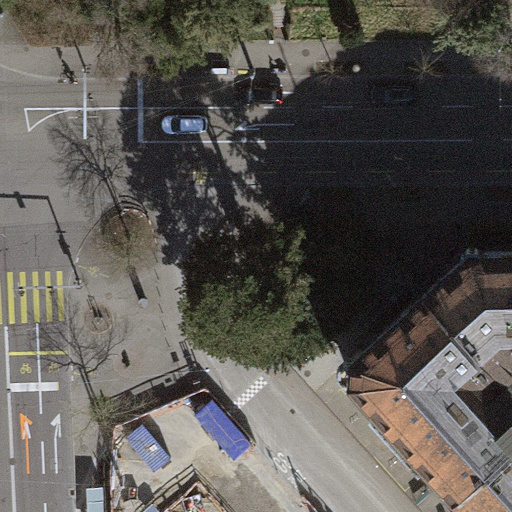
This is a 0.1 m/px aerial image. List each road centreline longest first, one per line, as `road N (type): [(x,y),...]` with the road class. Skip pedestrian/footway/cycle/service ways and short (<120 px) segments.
road 1 (residential): [(203,133),(196,299),(208,348),(224,385),(337,511)]
road 2 (tertiary): [(203,133),(511,133)]
road 3 (tertiary): [(15,511),(0,221)]
road 4 (tertiary): [(0,133),(203,133)]
